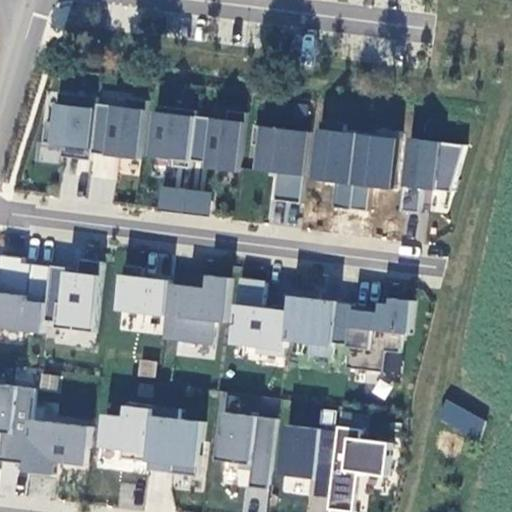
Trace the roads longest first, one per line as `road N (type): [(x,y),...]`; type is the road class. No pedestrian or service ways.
road 1 (residential): [(0,217),(465,269)]
road 2 (residential): [(0,116),(35,0)]
